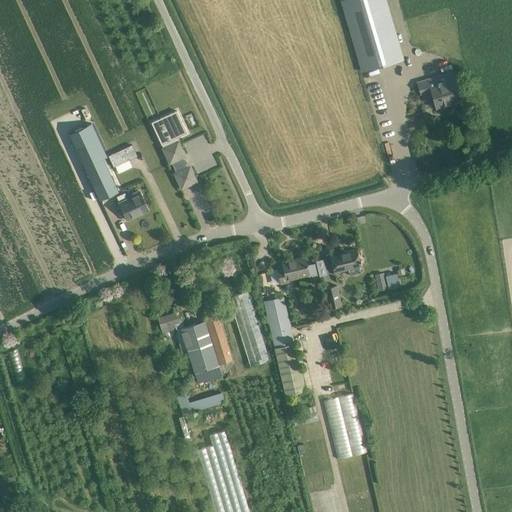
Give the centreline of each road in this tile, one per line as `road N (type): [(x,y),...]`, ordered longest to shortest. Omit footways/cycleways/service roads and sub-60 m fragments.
road 1 (unclassified): [(476,511),(427,244),(393,191)]
road 2 (unclassified): [(0,331),(201,238),(260,226)]
road 3 (unclassified): [(260,226),(157,0)]
road 4 (unclassified): [(260,226),(393,191)]
road 5 (unclassified): [(511,152),(393,191)]
